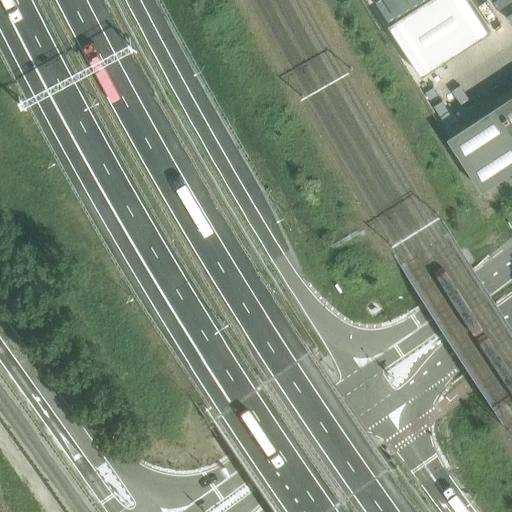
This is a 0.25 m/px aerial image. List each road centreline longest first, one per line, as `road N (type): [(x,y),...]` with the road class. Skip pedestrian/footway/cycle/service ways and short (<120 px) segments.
road 1 (motorway): [(384,511),(203,238),(73,0)]
road 2 (motorway): [(16,0),(155,253),(323,511)]
road 3 (motorway): [(353,382),(137,0)]
road 4 (motorway): [(152,511),(0,296)]
road 5 (unclassified): [(353,382),(189,511)]
road 6 (unclassified): [(511,261),(353,382)]
road 7 (motorway): [(0,350),(116,511)]
road 8 (unclassified): [(239,511),(376,414)]
road 9 (unclassified): [(376,414),(511,319)]
road 10 (unclassified): [(81,511),(0,398)]
road 11 (motorway): [(450,511),(376,414)]
